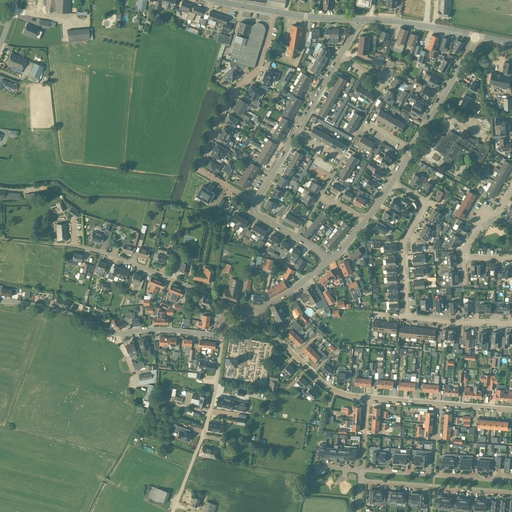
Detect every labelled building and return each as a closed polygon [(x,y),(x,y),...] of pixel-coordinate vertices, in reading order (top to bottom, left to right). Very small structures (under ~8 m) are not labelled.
[(53,12),(69,13),(69,0),(46,0),(45,11),(53,12)] [(173,7),(175,0),(162,0),(161,3),(165,4),(164,7),(168,9),(169,6),(173,7)] [(248,0),(266,3),(266,6),(284,9),(285,0),(248,0)] [(331,10),(332,0),(324,0),(323,8),(331,10)] [(386,0),(386,1),(387,1),(387,7),(388,7),(388,8),(391,8),(392,7),(396,7),(396,0),(386,0)] [(410,0),(410,8),(418,8),(418,3),(419,3),(419,0),(418,0),(410,0)] [(438,0),(438,16),(449,17),(449,0),(438,0)] [(188,11),(190,4),(182,1),(179,8),(179,10),(181,11),(182,9),(188,11)] [(201,16),(203,9),(194,6),(192,12),(191,12),(190,15),(188,20),(192,21),(193,18),(194,18),(195,14),(201,16)] [(216,22),(218,14),(210,11),(207,19),(216,22)] [(220,31),(228,34),(230,26),(225,25),(227,18),(218,14),(216,22),(218,23),(217,26),(222,27),(220,31)] [(229,61),(254,68),(265,29),(263,24),(257,23),(255,24),(253,25),(252,26),(250,32),(248,31),(250,25),(240,22),(233,46),(229,61)] [(35,38),(39,29),(27,24),(23,33),(28,35),(28,34),(31,35),(30,36),(35,38)] [(288,57),(296,58),(297,53),(299,53),(303,27),(292,25),(288,48),(290,48),(288,57)] [(394,47),(403,50),(409,31),(400,28),(394,47)] [(67,30),(68,42),(89,40),(88,29),(67,30)] [(329,43),(337,43),(338,41),(338,37),(338,29),(333,29),(333,30),(326,30),(325,37),(329,37),(329,43)] [(382,53),(385,54),(390,40),(387,39),(389,34),(383,32),(380,39),(383,40),(382,44),(385,45),(382,53)] [(228,45),(230,37),(219,33),(218,37),(216,41),(220,42),(228,45)] [(414,53),(417,45),(416,47),(415,46),(419,36),(410,34),(407,44),(411,46),(409,53),(414,54),(414,53)] [(426,61),(428,55),(429,53),(430,50),(431,50),(436,37),(431,35),(426,52),(420,50),(422,47),(417,45),(414,53),(420,54),(417,61),(426,64),(426,61)] [(358,54),(368,55),(370,37),(360,36),(358,54)] [(440,38),(436,37),(431,50),(430,50),(429,53),(428,55),(437,58),(438,54),(439,52),(435,51),(440,38)] [(450,39),(443,37),(439,50),(446,52),(450,39)] [(464,42),(456,40),(453,44),(455,46),(453,50),(458,53),(464,42)] [(222,43),(217,56),(221,57),(225,45),(222,43)] [(317,52),(327,58),(330,53),(326,50),(328,47),(322,44),(317,52)] [(316,58),(316,59),(324,63),(327,58),(317,52),(314,58),(316,58)] [(10,70),(15,72),(16,68),(22,70),(26,60),(11,54),(7,64),(11,66),(10,70)] [(441,73),(445,75),(449,68),(447,67),(450,63),(448,62),(443,59),(444,56),(438,54),(437,58),(443,62),(439,69),(442,71),(441,73)] [(316,59),(313,63),(313,64),(321,69),(324,63),(316,59)] [(307,70),(313,74),(314,72),(318,74),(321,69),(313,64),(313,63),(311,62),(307,70)] [(489,84),(509,88),(511,77),(510,77),(511,74),(511,72),(511,63),(505,62),(503,72),(502,76),(491,74),(489,84)] [(28,79),(37,83),(44,67),(34,63),(29,74),(28,79)] [(236,74),(245,66),(237,63),(231,69),(232,70),(226,75),(226,74),(224,75),(223,76),(223,77),(223,78),(224,79),(225,80),(226,80),(227,80),(228,79),(231,82),(232,82),(233,82),(235,80),(235,79),(238,76),(236,74)] [(277,81),(279,74),(268,70),(267,74),(265,73),(263,80),(264,81),(271,83),(272,80),(277,81)] [(287,84),(292,73),(289,71),(283,82),(287,84)] [(428,83),(434,87),(438,80),(436,79),(438,76),(433,73),(432,74),(427,71),(425,75),(430,79),(428,83)] [(299,80),(309,85),(311,82),(310,82),(311,79),(313,79),(303,73),(301,77),(302,77),(300,80),(299,80)] [(339,76),(336,82),(343,86),(346,80),(339,76)] [(391,85),(398,89),(400,84),(404,86),(405,83),(402,81),(395,78),(393,81),(392,81),(390,84),(391,85)] [(14,85),(1,80),(0,82),(0,88),(2,90),(4,86),(13,89),(14,85)] [(297,83),(296,85),(306,91),(305,90),(307,87),(308,88),(309,85),(299,80),(300,80),(298,83),(297,83)] [(469,88),(477,93),(481,85),(479,84),(474,81),(473,81),(469,88)] [(341,90),(343,86),(336,82),(333,87),(340,91),(341,90)] [(359,96),(363,89),(354,84),(348,95),(351,96),(352,96),(357,99),(359,96)] [(247,89),(262,98),(267,88),(260,86),(259,89),(252,85),(249,90),(247,89)] [(306,91),(296,85),(294,88),(295,89),(293,92),(292,91),(302,97),(304,94),(303,93),(305,90),(306,91)] [(337,96),(340,91),(333,87),(330,92),(337,96)] [(422,87),(420,90),(422,91),(420,95),(427,99),(431,92),(424,88),(422,87)] [(257,105),(257,106),(258,106),(260,102),(258,101),(260,97),(262,98),(247,89),(244,95),(253,100),(252,102),(257,105)] [(359,96),(364,99),(368,92),(363,89),(359,96)] [(392,99),(394,94),(391,92),(391,91),(390,91),(388,90),(384,97),(385,98),(383,101),(392,106),(395,101),(392,99)] [(330,92),(327,98),(334,101),(337,96),(330,92)] [(364,99),(370,102),(374,95),(368,92),(364,99)] [(413,106),(421,110),(424,104),(417,100),(419,97),(412,93),(409,99),(415,103),(413,106)] [(398,99),(404,103),(407,97),(401,94),(398,99)] [(289,102),(299,107),(300,104),(299,104),(301,101),(302,101),(293,95),(291,99),(292,99),(290,102),(289,102)] [(460,105),(475,113),(478,106),(471,103),(473,100),(466,96),(463,101),(462,101),(460,105)] [(334,101),(327,98),(324,103),(331,107),(333,103),(336,105),(337,103),(334,101)] [(503,98),(504,111),(511,110),(511,98),(503,98)] [(237,104),(245,109),(248,104),(240,99),(239,99),(238,99),(237,101),(237,102),(238,102),(237,104)] [(287,105),(286,107),(295,113),(296,113),(294,112),(296,109),(297,110),(299,107),(289,102),(290,103),(288,106),(287,105)] [(331,107),(324,103),(321,108),(328,112),(330,109),(332,110),(333,107),(331,107)] [(234,109),(242,114),(245,109),(237,104),(236,106),(235,105),(234,106),(233,107),(233,108),(233,109),(234,109)] [(386,109),(380,121),(384,123),(389,114),(386,113),(390,106),(388,105),(386,109)] [(410,113),(417,117),(421,110),(413,106),(412,109),(405,105),(401,111),(408,115),(410,113)] [(295,113),(286,107),(284,110),(285,111),(283,114),(282,113),(282,114),(292,119),(294,116),(293,115),(294,112),(295,113)] [(328,112),(321,108),(318,113),(325,117),(327,114),(330,116),(332,114),(328,112)] [(386,109),(384,108),(383,111),(380,109),(375,118),(380,121),(386,109)] [(351,118),(358,122),(362,117),(355,113),(351,118)] [(384,123),(388,125),(395,114),(393,113),(391,116),(389,114),(384,123)] [(388,125),(392,128),(397,119),(394,118),(396,115),(395,114),(388,125)] [(229,123),(234,126),(236,123),(237,124),(240,120),(236,118),(229,115),(228,116),(227,115),(225,119),(226,119),(226,120),(229,123)] [(324,120),(333,125),(338,117),(335,116),(332,121),(326,117),(324,120)] [(279,124),(289,130),(290,127),(289,126),(291,123),(292,124),(292,123),(282,118),(281,121),(282,122),(280,125),(279,124)] [(348,123),(355,127),(358,122),(351,118),(348,123)] [(392,128),(396,130),(403,119),(401,118),(399,121),(397,119),(392,128)] [(500,125),(501,133),(509,133),(509,126),(510,126),(510,121),(504,121),(504,118),(496,118),(496,125),(500,125)] [(396,130),(401,133),(406,124),(403,123),(404,120),(403,119),(396,130)] [(345,129),(352,133),(355,127),(348,123),(345,129)] [(277,127),(276,129),(285,135),(284,134),(286,131),(287,132),(289,130),(279,124),(280,125),(278,128),(277,127)] [(310,134),(315,137),(319,130),(320,127),(318,125),(316,129),(314,127),(310,134)] [(220,132),(232,138),(233,135),(235,136),(237,137),(238,136),(240,132),(231,127),(229,130),(224,127),(222,130),(220,132)] [(272,136),(282,141),(284,138),(282,138),(284,135),(285,135),(276,129),(274,133),(275,133),(273,136),(272,136)] [(315,137),(320,140),(324,133),(319,130),(315,137)] [(442,164),(447,167),(448,166),(449,165),(451,163),(451,161),(452,158),(451,158),(451,157),(456,159),(459,154),(465,158),(467,155),(481,163),(489,149),(467,136),(465,139),(459,136),(455,133),(455,134),(450,131),(446,137),(442,135),(434,149),(441,153),(440,154),(444,156),(442,159),(444,161),(442,164)] [(222,143),(231,148),(233,145),(233,143),(232,142),(230,141),(232,138),(220,132),(219,134),(220,134),(218,137),(223,140),(222,143)] [(320,140),(325,143),(329,136),(324,133),(320,140)] [(325,143),(330,146),(334,139),(332,138),(334,134),(331,133),(329,136),(325,143)] [(362,147),(367,139),(362,136),(357,145),(360,146),(358,149),(360,150),(361,147),(362,147)] [(277,144),(276,144),(277,141),(273,138),(272,141),(269,139),(266,143),(263,141),(262,143),(265,145),(266,145),(274,150),(277,144)] [(251,139),(249,143),(259,148),(261,145),(251,139)] [(330,146),(335,149),(339,142),(334,139),(330,146)] [(371,141),(367,139),(362,147),(361,147),(360,150),(362,151),(363,148),(365,149),(366,149),(371,141)] [(501,147),(501,151),(511,151),(511,144),(507,144),(507,139),(500,139),(500,148),(501,147)] [(375,143),(371,141),(366,149),(365,149),(364,152),(366,153),(367,150),(370,152),(375,143)] [(335,149),(341,152),(344,145),(339,142),(335,149)] [(214,149),(224,154),(227,149),(217,144),(216,143),(215,146),(215,147),(214,149)] [(274,150),(266,145),(265,145),(263,149),(260,147),(259,149),(262,151),(263,150),(271,155),(274,150)] [(379,155),(390,161),(394,156),(387,152),(386,154),(380,151),(381,148),(379,147),(377,149),(375,153),(379,155)] [(210,154),(221,160),(224,154),(214,149),(213,151),(212,150),(210,154)] [(232,155),(238,159),(241,154),(235,150),(232,155)] [(271,155),(263,150),(262,151),(260,154),(257,152),(256,154),(259,156),(260,155),(268,160),(271,155)] [(297,151),(293,156),(300,160),(303,155),(297,151)] [(268,160),(260,155),(259,156),(257,159),(254,157),(253,159),(256,161),(257,160),(265,165),(268,160)] [(351,155),(348,160),(355,164),(358,159),(351,155)] [(387,168),(390,161),(379,155),(377,157),(382,160),(380,163),(378,162),(377,165),(382,168),(384,166),(387,168)] [(293,156),(291,162),(299,167),(300,167),(297,165),(300,160),(293,156)] [(502,166),(510,171),(511,166),(511,164),(505,160),(506,159),(503,158),(502,161),(504,162),(502,166)] [(348,160),(345,165),(352,169),(355,164),(348,160)] [(214,171),(217,173),(217,172),(218,172),(221,167),(216,163),(215,163),(211,161),(208,167),(213,170),(214,170),(215,170),(214,171)] [(226,166),(232,169),(235,164),(229,161),(226,166)] [(372,175),(379,179),(384,172),(381,171),(382,168),(377,165),(370,161),(367,167),(375,171),(372,175)] [(259,167),(250,162),(248,166),(245,165),(244,167),(247,168),(256,173),(259,167)] [(288,167),(294,171),(296,168),(298,169),(299,167),(291,162),(288,167)] [(456,173),(462,177),(468,166),(462,163),(456,173)] [(226,174),(229,176),(232,170),(225,165),(223,168),(222,170),(226,173),(226,174)] [(345,165),(342,170),(352,176),(349,174),(352,169),(345,165)] [(494,169),(506,176),(510,171),(502,166),(499,170),(495,167),(494,169)] [(253,178),(256,173),(247,168),(245,172),(242,170),(237,167),(236,169),(244,174),(244,173),(253,178)] [(284,172),(291,176),(294,171),(288,167),(284,172)] [(495,177),(503,181),(506,176),(494,169),(493,170),(498,173),(495,177)] [(339,176),(346,180),(348,177),(350,179),(352,176),(342,170),(339,176)] [(253,178),(244,173),(244,174),(242,177),(235,172),(233,175),(241,179),(241,178),(250,183),(253,178)] [(363,185),(373,190),(377,184),(370,180),(372,177),(365,173),(361,179),(365,181),(363,185)] [(410,183),(416,187),(419,183),(422,185),(426,177),(420,174),(419,176),(415,174),(410,183)] [(288,182),(298,188),(301,184),(292,179),(290,182),(282,177),(278,184),(285,187),(288,182)] [(488,180),(500,187),(503,181),(495,177),(493,181),(489,178),(488,180)] [(247,189),(250,183),(241,178),(241,179),(239,182),(236,180),(235,182),(238,184),(247,189)] [(341,187),(344,189),(348,182),(344,180),(342,183),(338,181),(336,185),(334,183),(331,189),(337,193),(341,187)] [(489,188),(497,192),(500,187),(488,180),(487,181),(491,184),(489,188)] [(312,189),(318,192),(319,192),(320,189),(321,187),(315,183),(312,181),(310,184),(309,188),(306,186),(305,190),(310,193),(312,189)] [(343,196),(350,200),(353,194),(349,192),(351,189),(348,187),(350,184),(348,182),(344,189),(346,190),(343,196)] [(422,191),(429,194),(432,188),(435,190),(438,185),(434,182),(432,185),(427,182),(422,191)] [(197,196),(209,203),(215,193),(211,191),(212,191),(208,188),(207,189),(202,186),(199,191),(198,191),(196,193),(197,195),(197,196)] [(486,193),(494,198),(497,192),(489,188),(487,191),(485,190),(479,187),(477,190),(483,193),(486,194),(486,193)] [(271,194),(278,199),(281,195),(285,197),(288,192),(283,189),(282,192),(275,188),(271,194)] [(435,198),(441,201),(444,196),(447,197),(450,191),(444,188),(443,192),(439,190),(435,198)] [(303,201),(310,205),(314,198),(311,196),(312,194),(310,193),(305,190),(304,189),(302,193),(306,195),(303,201)] [(354,202),(361,207),(365,200),(359,197),(361,194),(362,195),(364,192),(358,189),(354,197),(357,198),(354,202)] [(4,198),(19,199),(19,193),(5,192),(0,191),(0,198),(4,199),(4,198)] [(469,191),(466,196),(473,200),(476,195),(469,191)] [(466,196),(463,201),(470,205),(473,200),(466,196)] [(218,206),(223,209),(227,201),(222,198),(218,206)] [(390,205),(400,211),(404,205),(407,207),(410,203),(403,199),(401,203),(394,199),(390,205)] [(265,207),(271,210),(275,203),(269,200),(265,207)] [(56,204),(59,212),(66,210),(63,201),(56,204)] [(463,201),(461,205),(468,209),(470,205),(463,201)] [(284,219),(291,223),(296,213),(293,212),(292,215),(288,213),(292,206),(289,204),(285,211),(283,213),(286,215),(284,219)] [(458,210),(465,214),(468,209),(461,205),(458,210)] [(465,214),(458,210),(455,208),(454,211),(456,213),(455,215),(462,219),(465,214)] [(434,210),(431,215),(439,220),(442,214),(445,216),(447,213),(443,211),(441,214),(434,210)] [(318,218),(324,223),(330,216),(326,213),(325,215),(322,212),(318,218)] [(391,215),(385,212),(382,217),(393,224),(396,218),(398,219),(400,216),(393,212),(391,215)] [(291,223),(297,227),(300,223),(303,224),(306,219),(303,217),(301,220),(297,218),(299,215),(296,213),(291,223)] [(235,229),(242,218),(236,214),(234,218),(230,217),(226,224),(230,226),(232,221),(235,223),(233,227),(235,229)] [(435,224),(434,227),(439,230),(441,227),(437,225),(439,220),(431,215),(428,220),(435,224)] [(243,236),(248,229),(244,227),(248,221),(242,218),(235,229),(238,230),(241,226),(244,228),(240,234),(243,236)] [(313,223),(319,229),(324,223),(318,218),(313,223)] [(456,229),(464,234),(466,231),(466,230),(467,228),(461,225),(463,222),(457,219),(455,224),(458,226),(456,229)] [(111,231),(113,223),(107,222),(105,229),(111,231)] [(375,229),(385,235),(387,231),(391,233),(394,227),(387,223),(385,226),(379,222),(375,229)] [(55,224),(56,240),(68,239),(67,223),(55,224)] [(308,229),(314,234),(319,229),(313,223),(308,229)] [(340,228),(346,233),(350,228),(344,223),(340,228)] [(254,238),(254,239),(261,228),(254,225),(251,231),(248,229),(243,236),(244,237),(249,240),(251,236),(255,237),(254,238)] [(422,230),(433,236),(430,235),(433,230),(436,231),(437,229),(439,230),(434,227),(432,229),(425,225),(422,230)] [(256,241),(263,245),(266,239),(263,238),(266,232),(261,228),(254,239),(257,240),(256,241)] [(335,233),(341,239),(346,233),(340,228),(335,233)] [(304,234),(310,239),(314,234),(308,229),(304,234)] [(92,233),(91,232),(90,236),(91,236),(90,240),(91,240),(101,243),(105,231),(101,230),(100,234),(93,232),(92,233)] [(425,242),(428,244),(433,236),(422,230),(419,235),(426,240),(425,242)] [(448,237),(458,244),(461,239),(456,236),(457,233),(452,230),(448,237)] [(330,239),(336,244),(341,239),(335,233),(330,239)] [(271,252),(273,253),(277,246),(275,244),(278,239),(272,235),(268,241),(271,244),(268,250),(268,251),(271,252)] [(439,239),(440,236),(437,235),(433,245),(440,248),(443,240),(439,239)] [(450,245),(456,248),(458,244),(448,237),(443,245),(449,248),(450,245)] [(131,254),(133,246),(131,246),(132,244),(128,243),(128,241),(124,239),(122,240),(121,243),(124,244),(123,247),(122,247),(122,248),(123,248),(122,251),(131,254)] [(321,245),(327,250),(329,248),(331,250),(336,244),(330,239),(326,244),(324,243),(321,245)] [(411,245),(412,252),(422,251),(422,246),(425,245),(425,243),(419,239),(417,240),(415,243),(417,244),(411,245)] [(286,257),(289,252),(286,250),(289,245),(283,241),(279,248),(283,250),(279,257),(284,260),(286,257)] [(387,253),(387,254),(391,254),(391,253),(396,252),(395,244),(383,245),(384,253),(387,253)] [(142,257),(147,259),(148,257),(151,258),(153,250),(149,249),(149,250),(139,248),(137,255),(142,257)] [(156,260),(163,263),(165,256),(169,257),(171,250),(167,249),(166,251),(158,248),(156,254),(157,254),(156,260)] [(297,258),(300,252),(294,248),(291,253),(289,252),(286,257),(288,259),(291,255),(294,257),(291,261),(296,264),(294,268),(301,271),(306,263),(297,258)] [(358,260),(362,265),(368,265),(368,258),(363,258),(362,256),(364,255),(359,249),(350,256),(355,262),(358,260)] [(447,260),(456,260),(456,254),(449,255),(449,251),(443,251),(444,260),(447,260)] [(66,264),(76,266),(77,261),(81,262),(82,255),(74,253),(73,260),(67,259),(66,264)] [(413,258),(413,264),(423,264),(422,257),(424,257),(424,254),(416,255),(416,258),(413,258)] [(264,268),(272,270),(274,260),(268,259),(268,256),(264,255),(263,257),(262,257),(260,265),(264,266),(264,268)] [(395,265),(396,265),(395,259),(394,259),(394,256),(387,256),(388,259),(386,259),(386,265),(388,265),(395,265)] [(179,271),(188,273),(189,269),(188,269),(188,266),(189,267),(190,262),(181,260),(179,271)] [(344,262),(350,277),(354,276),(349,260),(344,262)] [(441,270),(448,269),(448,266),(456,265),(456,260),(447,260),(447,264),(444,264),(444,266),(440,266),(441,270)] [(98,275),(104,278),(106,272),(103,271),(105,263),(98,261),(95,269),(99,270),(98,275)] [(350,277),(344,262),(340,263),(346,279),(350,277)] [(387,274),(389,274),(395,274),(397,274),(396,268),(395,268),(395,265),(388,265),(388,268),(386,268),(386,270),(383,270),(384,274),(387,274)] [(477,278),(486,278),(486,271),(483,271),(483,265),(477,265),(477,278)] [(496,279),(501,279),(501,271),(497,271),(497,266),(496,266),(495,265),(493,265),(492,266),(490,266),(490,276),(496,276),(496,279)] [(501,279),(506,279),(506,276),(511,277),(511,266),(510,266),(509,265),(507,265),(506,266),(504,266),(504,271),(501,271),(501,279)] [(189,278),(200,281),(202,272),(197,271),(198,267),(192,266),(189,278)] [(414,270),(414,276),(423,276),(423,269),(425,269),(425,266),(419,267),(419,270),(414,270)] [(115,276),(118,277),(121,269),(114,267),(112,273),(109,272),(107,278),(113,280),(115,276)] [(204,282),(210,283),(213,269),(204,268),(203,273),(202,272),(200,281),(204,282)] [(116,281),(126,285),(128,279),(125,278),(127,271),(121,269),(118,277),(116,281)] [(445,278),(458,277),(458,271),(449,272),(448,269),(441,270),(441,273),(444,273),(445,278)] [(325,275),(331,284),(329,280),(332,278),(334,281),(337,279),(331,270),(325,275)] [(133,287),(140,290),(141,285),(137,283),(140,276),(133,274),(131,281),(135,282),(133,287)] [(396,283),(397,283),(397,277),(396,277),(395,274),(389,274),(389,277),(387,277),(387,283),(389,283),(396,283)] [(319,279),(325,288),(331,284),(325,275),(319,279)] [(444,284),(444,288),(450,287),(449,284),(459,283),(458,277),(445,278),(449,278),(449,281),(445,281),(445,284),(444,284)] [(149,290),(152,292),(156,280),(150,278),(148,283),(151,284),(149,290)] [(223,297),(237,301),(239,295),(241,282),(232,278),(229,289),(225,288),(223,297)] [(415,282),(415,288),(424,288),(424,284),(427,284),(427,278),(424,278),(424,281),(415,282)] [(244,289),(250,290),(252,280),(246,279),(244,289)] [(161,288),(163,283),(156,280),(152,292),(156,293),(159,287),(161,288)] [(275,287),(279,294),(288,288),(283,281),(275,287)] [(361,293),(356,281),(352,283),(357,295),(361,293)] [(107,291),(109,285),(103,282),(101,289),(107,291)] [(357,295),(352,283),(348,284),(351,292),(353,296),(357,295)] [(388,292),(390,292),(397,292),(398,292),(397,286),(396,286),(396,283),(389,283),(390,286),(388,286),(388,292)] [(0,294),(0,295),(11,297),(12,294),(16,295),(17,290),(2,287),(2,285),(0,285),(0,294)] [(324,307),(326,313),(330,311),(328,306),(329,305),(322,293),(320,291),(317,285),(313,287),(312,285),(311,286),(309,285),(307,287),(306,289),(303,291),(304,293),(300,295),(304,302),(308,300),(311,304),(315,302),(318,309),(324,307)] [(168,298),(172,300),(176,288),(170,286),(168,291),(170,291),(167,298),(168,298)] [(267,292),(270,299),(279,294),(275,287),(273,288),(272,287),(269,289),(270,290),(267,292)] [(172,300),(176,301),(179,295),(181,296),(183,291),(176,288),(172,300)] [(22,289),(21,291),(25,292),(24,297),(29,298),(30,290),(25,289),(22,289)] [(322,293),(329,305),(335,301),(328,289),(322,293)] [(253,301),(265,302),(265,295),(261,295),(261,290),(256,290),(255,295),(252,294),(250,299),(253,299),(253,301)] [(389,301),(391,301),(397,301),(399,301),(398,295),(397,295),(397,292),(390,292),(390,295),(388,295),(389,301)] [(49,299),(54,300),(54,299),(56,299),(54,305),(66,309),(68,301),(57,298),(58,296),(57,295),(58,295),(51,293),(49,299)] [(205,309),(210,310),(211,306),(209,306),(211,299),(210,298),(205,297),(205,296),(200,295),(198,304),(206,306),(205,309)] [(421,300),(421,309),(429,309),(428,305),(432,305),(431,295),(425,295),(425,298),(424,300),(421,300)] [(435,299),(436,311),(444,310),(443,305),(447,305),(446,295),(442,295),(443,298),(435,299)] [(503,314),(509,314),(509,308),(511,307),(511,298),(509,298),(509,302),(504,302),(504,305),(503,314)] [(449,302),(450,312),(457,311),(457,308),(460,308),(460,300),(453,301),(453,302),(449,302)] [(475,307),(475,300),(468,300),(468,303),(464,303),(464,313),(471,313),(471,311),(475,311),(475,307)] [(479,314),(484,314),(485,304),(479,304),(479,300),(475,300),(475,307),(479,307),(479,314)] [(387,313),(397,313),(396,310),(399,310),(399,304),(398,304),(397,301),(391,301),(391,304),(389,304),(389,309),(387,310),(387,313)] [(494,308),(494,302),(490,302),(490,305),(485,304),(484,314),(490,314),(490,308),(494,308)] [(498,314),(503,314),(504,305),(498,305),(498,302),(494,302),(494,308),(498,308),(498,314)] [(270,307),(277,321),(286,317),(279,303),(270,307)] [(294,310),(297,315),(302,312),(299,306),(294,310)] [(157,318),(153,318),(153,323),(160,323),(160,311),(161,311),(161,308),(157,307),(157,308),(153,307),(146,307),(146,313),(153,313),(153,312),(157,312),(157,318)] [(138,318),(134,319),(133,312),(130,313),(130,311),(126,312),(127,319),(131,318),(132,326),(139,325),(138,318)] [(305,322),(307,320),(308,319),(303,314),(300,316),(305,322)] [(111,329),(118,331),(119,327),(122,328),(125,323),(113,318),(110,324),(113,325),(111,329)] [(302,326),(299,323),(295,328),(294,327),(293,329),(292,329),(287,334),(291,338),(302,326)] [(291,338),(294,342),(300,336),(299,335),(300,334),(299,333),(300,332),(299,332),(303,327),(302,326),(291,338)] [(438,341),(447,342),(448,330),(442,329),(442,331),(439,331),(438,341)] [(447,342),(457,343),(458,333),(454,332),(454,330),(448,330),(447,342)] [(469,336),(470,331),(463,331),(463,338),(460,338),(459,343),(466,344),(465,347),(471,347),(472,336),(469,336)] [(489,350),(490,337),(487,336),(487,333),(485,333),(485,332),(482,332),(480,332),(480,338),(479,338),(476,338),(475,345),(482,346),(482,349),(489,350)] [(495,347),(500,347),(501,335),(498,335),(499,333),(492,332),(491,342),(495,342),(495,347)] [(294,342),(298,346),(304,340),(303,340),(308,335),(306,333),(302,338),(300,336),(294,342)] [(501,347),(507,348),(508,343),(511,343),(511,337),(511,338),(511,334),(511,333),(506,333),(505,337),(502,336),(501,347)] [(155,350),(159,350),(159,345),(167,346),(168,337),(159,337),(159,342),(154,342),(155,350)] [(168,337),(167,346),(175,346),(176,338),(168,337)] [(146,350),(147,355),(154,353),(152,346),(148,347),(146,338),(138,340),(141,351),(146,350)] [(191,350),(192,340),(183,339),(182,350),(187,351),(187,349),(190,349),(191,350)] [(202,347),(206,347),(207,342),(199,340),(197,351),(201,352),(202,347)] [(303,350),(307,354),(312,348),(311,347),(315,342),(314,340),(309,345),(303,350)] [(210,353),(213,353),(215,343),(207,342),(206,347),(211,348),(210,353)] [(128,352),(130,356),(137,353),(135,350),(133,343),(125,346),(128,353),(128,352)] [(307,354),(311,358),(320,349),(324,346),(322,344),(316,349),(315,348),(313,349),(312,348),(307,354)] [(320,349),(311,358),(315,362),(319,357),(320,358),(319,358),(322,361),(326,356),(320,349)] [(135,364),(138,370),(145,367),(143,361),(135,364)] [(206,370),(215,371),(215,363),(200,361),(199,367),(206,367),(206,370)] [(321,368),(327,374),(332,369),(329,366),(331,364),(329,361),(326,364),(326,363),(321,368)] [(284,377),(288,380),(290,377),(289,375),(294,370),(288,364),(283,370),(287,374),(284,377)] [(337,380),(344,380),(345,377),(347,377),(351,378),(352,371),(348,370),(348,373),(338,372),(337,380)] [(270,380),(278,382),(279,375),(270,374),(269,380),(270,380)] [(489,389),(494,389),(495,384),(497,384),(497,378),(496,378),(496,376),(491,375),(491,377),(490,377),(489,389)] [(296,387),(300,390),(307,382),(301,376),(296,381),(299,384),(296,387)] [(270,391),(276,392),(276,391),(277,391),(278,383),(277,382),(278,382),(270,380),(268,389),(271,390),(270,391)] [(142,406),(148,407),(149,402),(150,402),(155,386),(148,384),(143,403),(142,406)] [(473,391),(473,397),(481,398),(482,396),(486,396),(487,392),(482,392),(481,392),(482,390),(480,389),(480,386),(474,385),(473,391)] [(303,395),(306,398),(309,395),(312,398),(317,392),(314,389),(312,386),(308,390),(305,387),(301,392),(301,393),(303,395)] [(464,397),(473,397),(473,391),(470,391),(470,388),(465,387),(464,397)] [(237,395),(245,396),(246,390),(239,388),(237,395)] [(495,399),(504,400),(504,394),(505,390),(495,389),(495,393),(493,393),(492,399),(495,399)] [(159,401),(166,403),(168,395),(161,393),(158,392),(156,396),(160,397),(159,401)] [(198,404),(205,406),(207,398),(196,395),(192,394),(191,400),(195,401),(196,399),(199,400),(198,404)] [(246,412),(248,403),(239,401),(236,401),(236,400),(219,396),(217,405),(234,409),(237,410),(246,412)] [(208,430),(223,432),(224,424),(210,421),(208,430)] [(176,425),(175,431),(179,432),(177,437),(188,441),(189,440),(190,441),(191,437),(190,437),(191,434),(188,433),(189,430),(176,425)] [(226,446),(237,448),(238,440),(227,439),(226,446)] [(318,457),(324,457),(325,447),(326,444),(319,443),(319,448),(316,448),(315,455),(318,455),(318,457)] [(338,461),(343,461),(343,459),(344,449),(341,448),(341,445),(334,445),(334,448),(331,448),(330,458),(329,460),(334,461),(335,457),(339,457),(338,461)] [(200,455),(214,459),(217,450),(202,446),(200,455)] [(350,449),(349,459),(355,460),(355,458),(358,459),(359,449),(356,448),(356,447),(350,446),(350,449)] [(372,462),(378,462),(379,452),(379,447),(370,447),(369,454),(372,454),(372,462)] [(378,462),(385,462),(385,455),(388,455),(389,448),(385,448),(385,453),(379,452),(378,462)] [(395,463),(395,464),(399,464),(400,449),(391,448),(390,456),(393,456),(393,463),(395,463)] [(404,464),(406,464),(407,457),(410,457),(410,450),(406,449),(406,454),(400,454),(401,449),(400,449),(399,464),(404,465),(404,464)] [(421,465),(421,456),(421,455),(422,452),(415,451),(415,450),(412,450),(412,457),(415,457),(414,464),(421,465)] [(427,461),(430,461),(431,451),(428,451),(427,455),(421,455),(421,456),(421,465),(420,466),(427,466),(427,461)] [(505,457),(505,454),(500,453),(500,457),(496,457),(495,467),(498,468),(498,469),(501,469),(501,462),(504,463),(505,463),(505,457)] [(442,467),(448,468),(449,454),(443,454),(443,456),(440,455),(439,465),(442,466),(442,467)] [(454,467),(457,467),(457,460),(454,459),(455,455),(449,454),(448,468),(453,468),(454,467)] [(459,469),(465,469),(466,459),(466,456),(460,455),(460,460),(457,460),(457,467),(460,467),(459,469)] [(474,468),(475,458),(472,458),(472,456),(466,455),(466,456),(466,459),(465,469),(471,469),(471,468),(474,468)] [(477,470),(483,470),(484,457),(478,457),(478,458),(475,458),(474,468),(477,468),(477,470)] [(489,469),(492,470),(493,458),(484,457),(483,470),(489,471),(489,469)] [(165,504),(169,493),(153,487),(151,486),(146,497),(148,498),(165,504)] [(369,504),(375,505),(376,491),(376,490),(370,490),(369,497),(366,497),(366,503),(369,503),(369,504)] [(375,505),(381,505),(382,500),(385,500),(385,493),(382,492),(382,491),(376,491),(375,505)] [(396,506),(396,502),(397,492),(391,492),(391,493),(388,493),(387,504),(390,505),(390,506),(396,506)] [(397,492),(396,502),(403,503),(403,501),(406,502),(406,494),(403,494),(403,493),(397,492)] [(417,504),(418,494),(412,493),(412,495),(408,495),(408,505),(411,506),(411,503),(417,504)] [(417,508),(426,509),(427,501),(424,501),(424,494),(418,494),(417,504),(417,508)] [(438,510),(444,510),(446,496),(442,495),(442,497),(439,497),(439,498),(436,498),(436,508),(439,508),(438,510)] [(453,511),(454,500),(451,499),(451,498),(449,498),(449,496),(446,496),(444,510),(450,511),(450,509),(453,510),(453,511)] [(197,506),(200,508),(202,504),(198,503),(199,499),(193,497),(191,505),(196,507),(197,506)] [(457,508),(462,509),(463,497),(460,497),(460,498),(457,498),(457,500),(454,500),(453,511),(457,511),(457,508)] [(467,511),(468,508),(471,508),(472,501),(469,501),(469,499),(466,499),(466,497),(463,497),(462,509),(462,511),(465,511),(467,511)] [(473,511),(479,511),(480,510),(481,499),(477,498),(477,500),(475,500),(475,501),(472,501),(471,508),(474,508),(473,511)] [(481,499),(480,510),(485,510),(485,511),(486,511),(488,511),(489,502),(486,502),(487,500),(484,500),(484,499),(481,499)] [(491,511),(493,511),(500,511),(501,506),(498,506),(498,500),(495,500),(495,501),(492,501),(491,511)] [(500,511),(510,511),(510,507),(510,506),(507,506),(508,501),(504,500),(504,501),(501,501),(501,506),(500,511)] [(203,511),(214,511),(217,505),(207,501),(203,511)]
